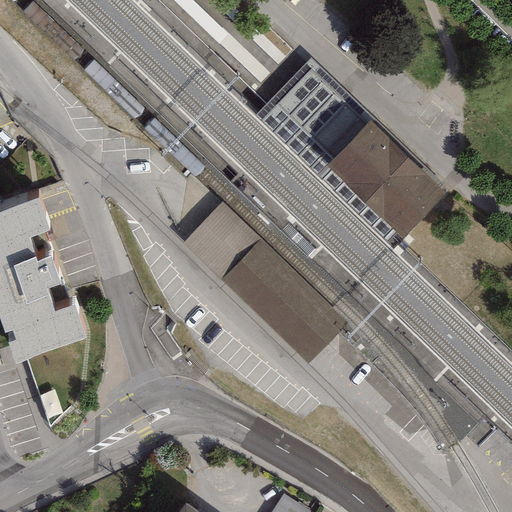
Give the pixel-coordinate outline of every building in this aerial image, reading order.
[(191,0),(171,0),(258,83),(268,73),(191,0)] [(368,122),(311,68),(268,114),(311,154),(324,167),(368,122)] [(445,194),(368,122),(324,167),(401,240),(445,194)] [(49,230),(38,199),(0,212),(0,321),(4,333),(12,330),(15,340),(7,342),(14,364),(86,339),(74,305),(54,312),(46,289),(59,284),(50,256),(36,261),(27,237),(49,230)] [(182,243),(307,364),(346,324),(221,203),(182,243)] [(309,511),(310,511),(282,493),(269,511),(309,511)]
